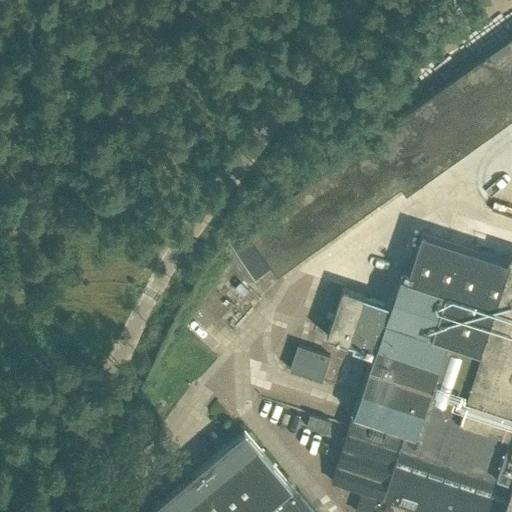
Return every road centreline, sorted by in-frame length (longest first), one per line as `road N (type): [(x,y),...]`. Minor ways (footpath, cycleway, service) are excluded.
road 1 (unclassified): [(48,511),(149,294),(355,0)]
road 2 (unknown): [(511,135),(335,254),(275,301),(251,333),(245,378),(255,404),(337,511)]
